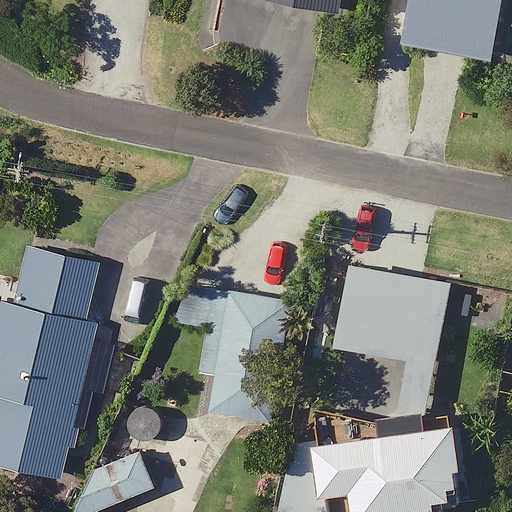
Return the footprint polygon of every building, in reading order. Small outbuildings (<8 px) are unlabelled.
[(279,0),(334,11),(336,0),(279,0)] [(500,0),(404,0),(398,42),(492,57),(500,0)] [(97,262),(22,248),(15,286),(0,282),(0,466),(56,477),(97,262)] [(345,267),(314,261),(302,325),(323,329),(322,337),(341,340),(327,410),(288,403),(269,499),(296,504),(294,511),(438,511),(437,502),(461,498),(451,423),(381,432),(385,411),(426,419),(453,279),(347,258),(345,267)] [(286,302),(181,286),(176,320),(206,325),(199,370),(213,373),(207,411),(268,420),(286,302)] [(143,456),(71,480),(81,509),(153,484),(143,456)]
